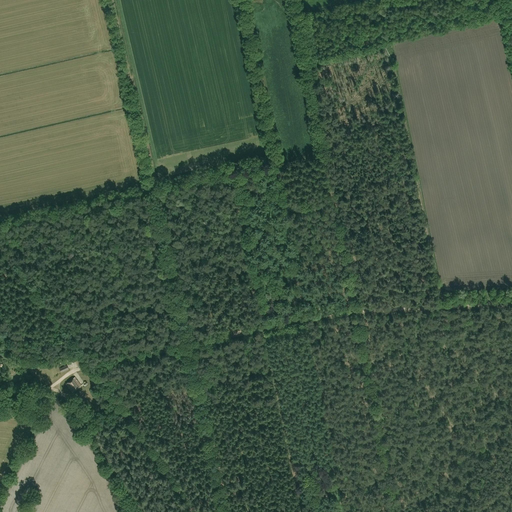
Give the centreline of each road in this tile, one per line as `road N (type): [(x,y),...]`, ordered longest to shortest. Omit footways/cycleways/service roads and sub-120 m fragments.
road 1 (track): [(55,385),(77,369),(352,308),(511,301)]
road 2 (track): [(91,364),(200,511)]
road 3 (track): [(228,511),(189,342)]
road 4 (track): [(55,385),(144,511)]
